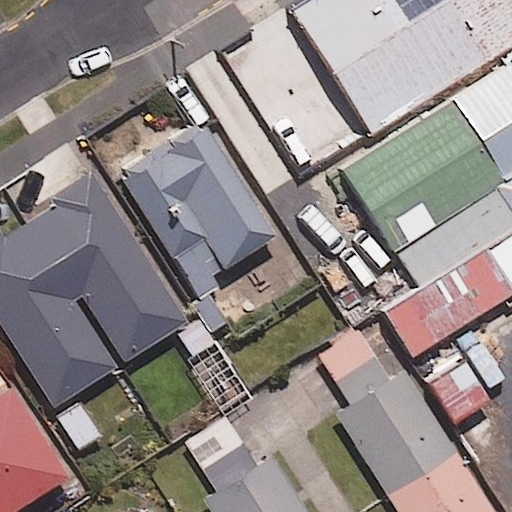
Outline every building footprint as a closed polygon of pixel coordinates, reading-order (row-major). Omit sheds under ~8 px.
[(511,40),(511,0),(305,0),(233,45),(310,167),(511,40)] [(481,245),(511,225),(511,56),(331,171),(384,255),(390,251),(414,287),(481,245)] [(314,288),(201,118),(117,174),(199,296),(245,265),(277,313),(314,288)] [(0,320),(52,403),(113,364),(71,297),(81,290),(124,357),(185,319),(93,175),(0,234),(0,320)] [(510,290),(511,288),(511,225),(481,245),(510,290)] [(510,290),(481,245),(414,287),(378,310),(407,355),(510,290)] [(385,380),(352,328),(313,353),(344,401),(329,410),(393,511),(487,511),(398,372),(385,380)] [(482,400),(456,358),(421,380),(446,422),(482,400)] [(0,511),(3,511),(66,472),(9,384),(0,389),(0,511)] [(81,397),(56,411),(77,448),(102,433),(81,397)] [(255,464),(224,416),(182,443),(214,494),(206,499),(214,511),(308,511),(271,454),(255,464)]
